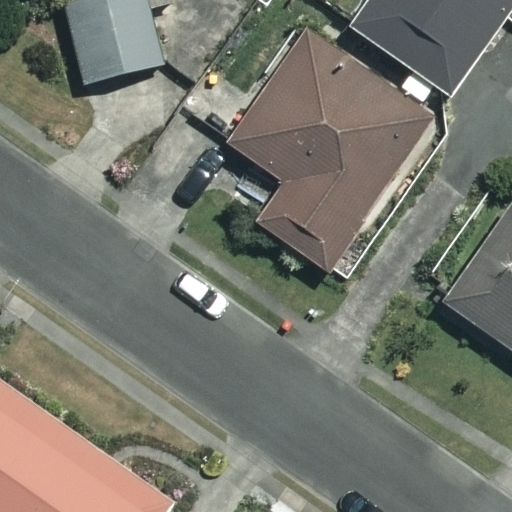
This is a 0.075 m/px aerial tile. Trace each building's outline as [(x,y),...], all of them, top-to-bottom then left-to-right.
[(30,0),(33,12),(67,4),(88,96),(164,79),(146,0),(30,0)] [(511,26),(511,0),(383,0),(356,39),(454,109),(511,26)] [(439,135),(311,45),(231,159),(289,199),(261,239),(332,289),(439,135)] [(511,221),(446,320),(511,364),(511,221)] [(170,511),(176,505),(0,380),(0,511),(170,511)]
